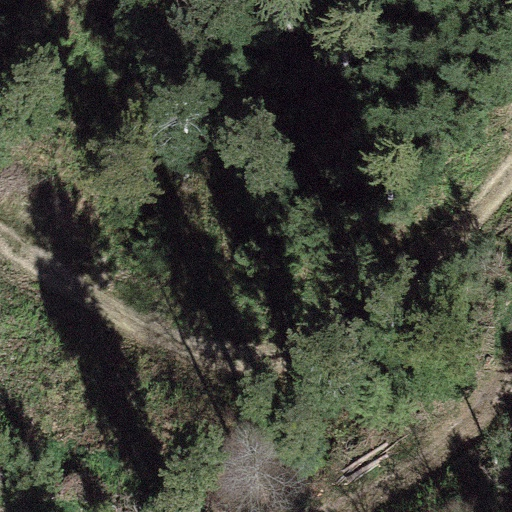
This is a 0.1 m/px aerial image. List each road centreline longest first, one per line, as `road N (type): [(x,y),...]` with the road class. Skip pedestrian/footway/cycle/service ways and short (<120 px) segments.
road 1 (track): [(0,216),(156,317),(230,345),(286,347),(332,336),(511,183)]
road 2 (track): [(511,329),(506,356),(465,427),(316,511)]
